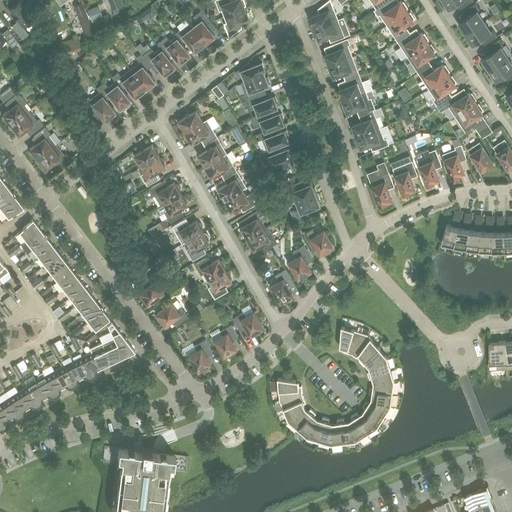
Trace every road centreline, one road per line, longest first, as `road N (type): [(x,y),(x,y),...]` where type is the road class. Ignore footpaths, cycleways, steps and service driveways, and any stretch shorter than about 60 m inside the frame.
road 1 (residential): [(282,332),(154,115)]
road 2 (residential): [(46,198),(197,394)]
road 3 (residential): [(376,229),(293,8)]
road 4 (residential): [(355,250),(462,352),(476,328),(511,322)]
road 5 (residential): [(0,454),(69,426),(197,394)]
road 6 (residential): [(494,447),(332,511)]
road 7 (residential): [(511,128),(424,0)]
road 8 (residential): [(376,229),(461,192),(511,190)]
road 9 (residential): [(154,115),(263,31)]
road 10 (residential): [(46,198),(154,115)]
road 11 (residential): [(263,31),(309,144)]
